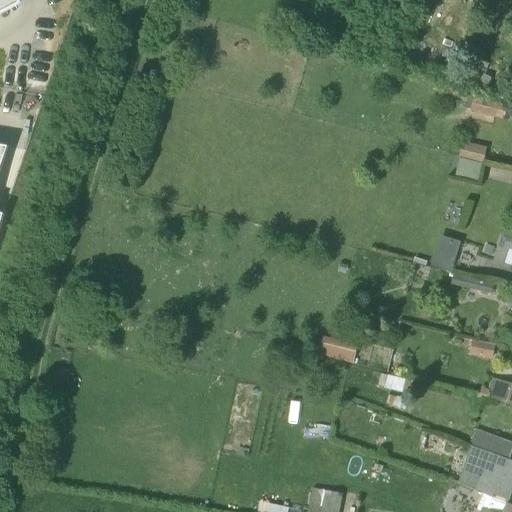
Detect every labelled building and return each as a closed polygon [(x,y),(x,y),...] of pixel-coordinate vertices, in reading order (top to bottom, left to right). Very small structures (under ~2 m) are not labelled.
[(476,95),(471,110),(495,117),(500,102),(476,95)] [(465,142),(462,155),(484,159),(487,146),(465,142)] [(0,224),(3,214),(0,213),(0,172),(8,147),(0,145),(0,224)] [(439,238),(430,267),(449,272),(458,244),(439,238)] [(496,283),(465,276),(456,273),(453,284),(494,294),(496,283)] [(329,326),(324,344),(354,352),(359,334),(329,326)] [(473,341),(470,355),(492,360),(496,345),(473,341)] [(414,381),(389,375),(386,389),(411,395),(414,381)] [(511,384),(500,381),(495,399),(511,403),(511,384)] [(406,411),(409,401),(390,396),(387,406),(406,411)] [(471,443),(491,451),(511,460),(511,456),(511,443),(496,437),(468,426),(463,441),(471,443)] [(473,490),(488,496),(498,500),(511,460),(491,451),(471,443),(463,467),(478,473),(473,490)] [(313,489),(308,511),(334,511),(338,494),(313,489)] [(511,511),(511,505),(498,500),(488,496),(481,511),(511,511)]
